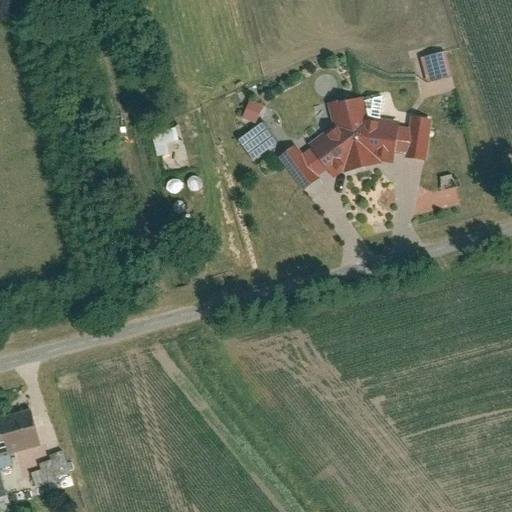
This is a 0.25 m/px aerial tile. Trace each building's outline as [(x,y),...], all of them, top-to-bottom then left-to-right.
[(450,51),(427,58),(434,82),(457,76),(450,51)] [(268,102),(255,96),(246,118),(259,123),(268,102)] [(337,178),(347,170),(348,172),(385,164),(397,165),(399,153),(402,125),(372,121),(367,97),(333,103),(337,126),(312,146),(313,148),(330,169),(337,178)] [(413,126),(410,154),(409,157),(429,159),(434,119),(415,116),(413,126)] [(269,121),(242,138),(255,160),(282,143),(269,121)] [(402,125),(399,153),(410,154),(413,126),(402,125)] [(156,156),(167,155),(165,143),(176,142),(174,130),(153,133),(156,156)] [(299,144),(282,157),(307,190),(324,178),(322,175),(306,154),(299,144)] [(322,175),(330,169),(313,148),(306,154),(322,175)] [(35,412),(0,421),(0,453),(15,450),(43,443),(35,412)] [(0,467),(4,467),(18,463),(15,450),(0,453),(0,467)] [(76,486),(67,450),(54,454),(55,458),(43,461),(44,468),(36,471),(42,495),(76,486)] [(0,495),(11,493),(4,467),(0,467),(0,495)]
